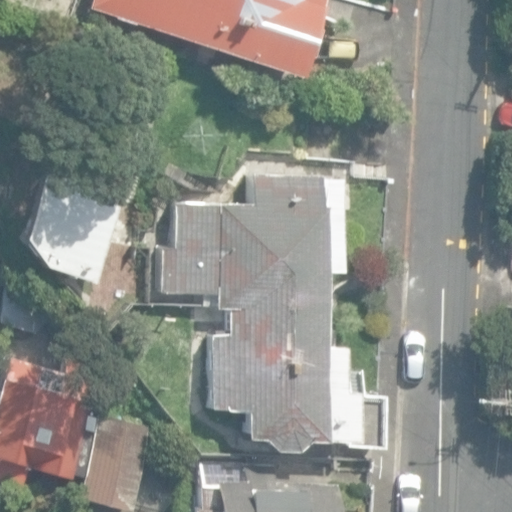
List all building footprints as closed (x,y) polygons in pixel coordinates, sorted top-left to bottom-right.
[(85,0),(84,4),(287,73),(311,0),(85,0)] [(40,264),(91,283),(105,239),(108,241),(114,220),(110,218),(116,193),(45,170),(21,240),(40,264)] [(344,437),(345,394),(345,388),(334,387),(336,343),(315,343),(317,269),(333,269),(336,175),(245,172),(244,202),(211,201),(211,202),(170,201),(168,245),(156,245),(155,289),(210,290),(209,305),(223,306),(222,334),(206,333),(203,405),(238,407),(237,434),(255,435),(265,445),(284,446),(295,436),(304,436),(344,437)] [(0,314),(0,323),(37,334),(54,317),(6,291),(0,314)] [(61,492),(125,510),(149,426),(88,404),(94,378),(8,357),(0,382),(0,479),(17,485),(22,466),(64,478),(61,492)] [(374,395),(345,394),(344,437),(304,436),(304,439),(372,442),(374,395)] [(327,511),(329,482),(271,479),(272,462),(197,458),(194,507),(186,506),(185,511),(327,511)]
